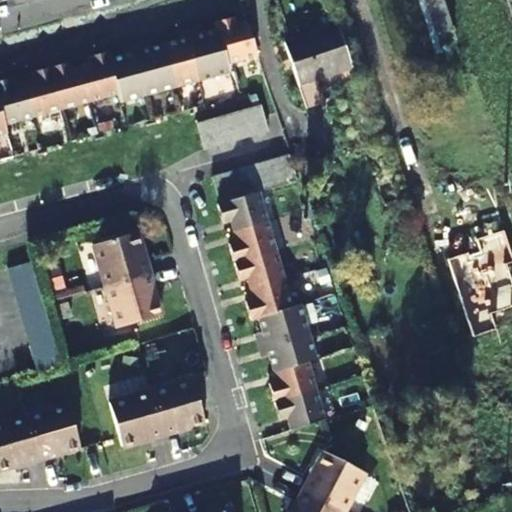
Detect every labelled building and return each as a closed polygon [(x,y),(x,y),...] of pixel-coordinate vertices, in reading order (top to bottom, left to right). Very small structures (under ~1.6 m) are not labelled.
[(431,0),(445,41),(459,38),(446,0),(431,0)] [(220,17),(222,24),(232,59),(262,51),(252,16),(242,19),(239,12),(220,17)] [(208,28),(206,21),(194,24),(196,32),(208,28)] [(194,24),(182,28),(184,35),(196,32),(194,24)] [(208,28),(196,32),(207,75),(234,67),(232,59),(222,24),(208,28)] [(355,66),(343,27),(324,32),(337,72),(355,66)] [(184,35),(169,39),(180,83),(207,75),(196,32),(184,35)] [(299,61),(306,58),(314,80),(337,72),(324,32),(293,42),(299,61)] [(152,36),(138,40),(141,47),(154,43),(152,36)] [(169,39),(154,43),(141,47),(153,91),(180,83),(169,39)] [(138,40),(127,43),(130,50),(141,47),(138,40)] [(116,54),(114,47),(94,52),(96,59),(85,63),(95,97),(124,89),(116,54)] [(130,50),(116,54),(124,89),(126,98),(153,91),(141,47),(130,50)] [(76,65),(74,58),(55,63),(57,70),(66,105),(95,97),(85,63),(76,65)] [(306,82),(314,80),(306,58),(299,61),(306,82)] [(37,68),(39,75),(29,78),(37,113),(66,105),(57,70),(55,63),(37,68)] [(29,78),(18,81),(16,74),(0,78),(0,89),(9,122),(37,113),(29,78)] [(0,133),(11,130),(9,122),(0,89),(0,133)] [(276,137),(268,111),(254,115),(262,141),(276,137)] [(262,141),(254,115),(241,120),(249,146),(262,141)] [(249,146),(241,120),(227,124),(236,150),(249,146)] [(236,150),(227,124),(214,129),(223,154),(236,150)] [(223,154),(214,129),(201,133),(209,159),(223,154)] [(306,186),(298,160),(284,165),(292,190),(306,186)] [(292,190),(284,165),(271,169),(279,195),(292,190)] [(279,195),(271,169),(258,173),(266,199),(279,195)] [(266,199),(258,173),(245,178),(253,204),(264,200),(266,199)] [(253,204),(245,178),(232,182),(240,208),(253,204)] [(240,208),(232,182),(218,186),(227,212),(240,208)] [(274,229),(264,200),(253,204),(240,208),(227,212),(224,213),(230,233),(237,230),(241,242),(274,229)] [(283,258),(274,229),(241,242),(243,251),(236,253),(241,271),(283,258)] [(110,289),(155,278),(144,237),(99,248),(110,289)] [(291,286),(283,258),(241,271),(247,288),(254,287),(257,297),(291,286)] [(43,277),(39,264),(13,271),(16,284),(43,277)] [(20,297),(46,290),(43,277),(16,284),(20,297)] [(121,331),(166,319),(155,278),(110,289),(121,331)] [(299,315),(291,286),(257,297),(260,307),(253,309),(258,328),(265,326),(299,315)] [(23,310),(50,303),(46,290),(20,297),(23,310)] [(27,323),(53,315),(50,303),(23,310),(27,323)] [(316,339),(308,312),(299,315),(265,326),(269,339),(273,352),(316,339)] [(31,335),(57,328),(53,315),(27,323),(31,335)] [(34,348),(61,341),(57,328),(31,335),(34,348)] [(273,352),(269,339),(262,341),(266,354),(273,352)] [(315,368),(324,365),(316,339),(273,352),(276,363),(281,379),(315,368)] [(38,361),(64,354),(61,341),(34,348),(38,361)] [(269,365),(276,363),(273,352),(266,354),(269,365)] [(41,374),(68,367),(64,354),(38,361),(41,374)] [(282,408),(323,395),(315,368),(281,379),(283,388),(276,390),(282,408)] [(207,427),(195,384),(153,395),(165,439),(207,427)] [(165,439),(153,395),(112,406),(124,450),(165,439)] [(331,426),(323,395),(282,408),(287,426),(294,424),(298,437),(331,426)] [(28,417),(40,462),(81,451),(69,406),(28,417)] [(28,417),(0,424),(0,472),(40,462),(28,417)] [(344,511),(353,511),(374,479),(332,455),(310,492),(344,511)] [(298,511),(344,511),(310,492),(298,511)]
